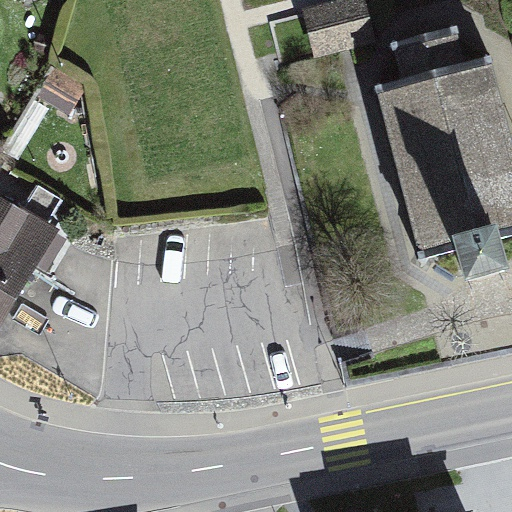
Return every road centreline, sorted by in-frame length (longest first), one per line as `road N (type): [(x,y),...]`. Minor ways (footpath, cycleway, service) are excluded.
road 1 (tertiary): [(234,462),(511,408)]
road 2 (tertiary): [(0,457),(76,477),(234,462)]
